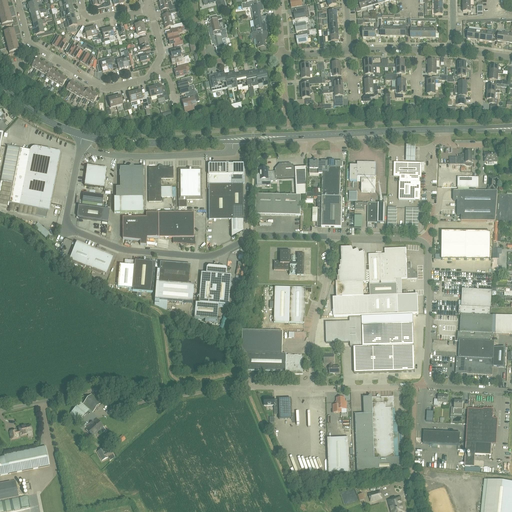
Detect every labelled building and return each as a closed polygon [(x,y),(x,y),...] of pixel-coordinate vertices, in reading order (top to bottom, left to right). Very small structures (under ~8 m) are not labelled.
[(28,4),(28,5),(27,5),(28,9),(29,9),(38,7),(36,2),(41,1),(40,0),(31,0),(28,1),(28,4)] [(97,10),(104,8),(103,5),(101,5),(100,0),(91,2),(92,8),(97,7),(97,10)] [(293,0),(294,0),(290,1),(291,9),(297,8),(303,7),(302,7),(301,0),(293,0)] [(359,2),(359,5),(356,6),(357,13),(362,11),(361,10),(367,8),(365,0),(359,2)] [(373,7),(370,0),(366,0),(365,0),(367,8),(373,7)] [(376,0),(370,0),(373,7),(374,10),(376,10),(375,8),(379,7),(378,5),(376,0)] [(0,2),(0,14),(9,12),(8,7),(7,1),(4,2),(2,3),(0,2)] [(250,8),(251,10),(252,19),(261,17),(260,11),(263,11),(262,2),(257,2),(257,1),(251,1),(249,2),(249,3),(247,3),(241,4),(242,9),(250,8)] [(171,11),(178,9),(181,9),(179,4),(172,6),(171,2),(170,2),(159,5),(161,11),(169,9),(169,11),(171,11)] [(303,7),(297,8),(298,12),(294,13),(295,21),(298,20),(306,19),(305,11),(307,11),(306,6),(302,7),(303,7)] [(65,12),(61,13),(63,18),(74,15),(73,10),(65,12)] [(40,14),(45,13),(45,11),(31,14),(32,20),(40,17),(40,14)] [(0,17),(0,20),(2,25),(4,24),(7,24),(9,23),(12,23),(9,12),(0,14),(0,17)] [(174,16),(171,17),(170,14),(163,16),(162,16),(164,22),(171,20),(175,19),(174,16)] [(210,24),(208,24),(209,27),(207,28),(209,37),(218,34),(226,33),(226,32),(225,29),(223,30),(222,27),(220,27),(218,20),(222,20),(221,16),(217,17),(217,15),(209,17),(210,21),(209,21),(210,24)] [(257,30),(258,33),(251,34),(258,33),(267,32),(265,22),(262,23),(261,17),(252,19),(254,31),(257,30)] [(306,19),(298,20),(299,25),(295,25),(296,33),(299,33),(307,31),(306,24),(308,23),(307,19),(306,19)] [(386,37),(387,37),(387,28),(384,28),(384,26),(382,26),(382,19),(378,19),(378,36),(380,36),(380,37),(385,37),(386,37)] [(76,20),(67,22),(69,28),(66,28),(67,31),(73,30),(72,27),(77,25),(76,20)] [(171,20),(164,22),(165,28),(170,27),(173,26),(171,20)] [(46,24),(45,22),(33,25),(35,30),(43,28),(42,25),(46,24)] [(137,25),(136,22),(130,24),(131,26),(134,25),(136,31),(145,28),(143,23),(137,25)] [(99,33),(97,33),(95,27),(90,29),(92,37),(95,37),(96,40),(98,40),(101,39),(100,38),(99,33)] [(170,30),(170,33),(167,34),(168,40),(169,39),(178,37),(177,34),(182,33),(180,29),(180,27),(176,28),(173,29),(171,29),(170,30)] [(406,37),(406,32),(408,32),(408,27),(403,27),(403,28),(399,28),(399,37),(402,37),(406,37)] [(33,31),(34,35),(36,34),(36,35),(38,35),(44,34),(44,36),(52,34),(52,31),(44,33),(43,28),(35,30),(35,31),(33,31)] [(112,28),(107,29),(109,38),(110,41),(110,42),(118,40),(117,36),(116,34),(114,34),(112,28)] [(119,36),(117,36),(118,40),(118,42),(121,42),(121,41),(126,39),(123,28),(118,29),(119,36)] [(137,34),(134,34),(134,36),(134,37),(134,39),(140,38),(140,35),(146,34),(145,28),(136,31),(137,34)] [(5,37),(6,42),(16,40),(14,29),(11,30),(9,31),(6,31),(4,32),(5,37)] [(85,32),(82,33),(79,31),(76,37),(79,39),(80,37),(82,38),(86,37),(87,39),(88,40),(92,39),(92,38),(92,37),(90,29),(85,30),(85,32)] [(101,31),(103,37),(100,38),(101,39),(102,44),(105,43),(104,42),(110,41),(109,38),(107,29),(101,31)] [(309,31),(307,31),(299,33),(300,37),(296,38),(297,46),(308,44),(307,36),(310,36),(309,31)] [(496,35),(498,35),(497,42),(501,43),(503,43),(505,34),(502,33),(502,31),(496,31),(496,35)] [(267,32),(258,33),(251,34),(252,40),(256,39),(257,48),(266,47),(265,41),(268,41),(267,32)] [(218,34),(209,37),(211,46),(214,45),(214,47),(215,47),(216,51),(224,49),(222,39),(227,38),(226,33),(218,34)] [(57,49),(62,40),(55,36),(51,42),(53,44),(52,46),(57,49)] [(178,46),(182,45),(183,45),(181,39),(179,40),(178,37),(169,39),(170,45),(173,44),(174,47),(178,46)] [(134,39),(136,44),(139,44),(140,46),(149,44),(147,39),(141,40),(140,38),(134,39)] [(17,51),(19,51),(16,40),(6,42),(9,53),(12,52),(14,52),(17,51)] [(69,44),(62,40),(57,49),(61,51),(62,49),(65,51),(69,44)] [(76,48),(69,44),(65,51),(67,52),(66,54),(71,57),(76,48)] [(150,49),(149,44),(140,46),(141,51),(138,52),(138,55),(141,54),(144,53),(144,51),(150,49)] [(178,46),(179,49),(171,51),(172,57),(171,58),(181,55),(180,52),(184,51),(182,45),(178,46)] [(76,48),(71,57),(75,60),(76,57),(79,59),(83,53),(84,50),(77,46),(76,48)] [(83,53),(79,59),(81,60),(80,63),(85,65),(90,57),(83,53)] [(138,55),(135,56),(136,61),(140,60),(141,63),(142,63),(142,64),(148,63),(147,61),(150,61),(148,55),(142,57),(141,54),(138,55)] [(122,60),(124,69),(129,68),(128,61),(130,61),(129,55),(123,56),(124,59),(122,60)] [(180,65),(190,63),(189,59),(185,60),(185,58),(180,59),(180,56),(181,55),(171,58),(172,64),(179,62),(180,65)] [(90,57),(85,65),(89,68),(90,67),(95,71),(97,61),(90,57)] [(110,58),(105,59),(108,71),(113,70),(111,64),(114,63),(113,59),(113,57),(110,58)] [(124,69),(122,60),(119,61),(118,57),(113,59),(114,63),(114,65),(117,64),(119,70),(124,69)] [(41,63),(38,61),(39,59),(37,58),(36,60),(32,67),(35,69),(32,74),(34,75),(37,71),(41,63)] [(102,73),(108,71),(105,59),(100,60),(97,61),(98,67),(101,66),(102,73)] [(396,65),(388,65),(387,59),(384,59),(384,67),(385,67),(385,68),(388,68),(394,68),(405,68),(405,61),(396,61),(396,65)] [(37,71),(40,72),(37,77),(39,78),(42,74),(47,66),(48,64),(47,64),(46,66),(44,64),(44,62),(42,61),(41,63),(37,71)] [(48,64),(47,66),(42,74),(45,75),(42,80),(45,81),(46,78),(52,69),(49,67),(50,66),(48,64)] [(181,66),(182,69),(175,71),(177,78),(186,75),(186,72),(189,71),(187,65),(181,66)] [(504,71),(498,71),(499,67),(491,66),(490,73),(498,74),(503,75),(504,71)] [(377,68),(373,68),(365,68),(365,75),(371,75),(371,78),(374,78),(379,78),(379,74),(377,74),(376,68),(377,68)] [(54,70),(52,69),(46,78),(49,80),(47,84),(49,86),(51,81),(56,74),(53,72),(54,70)] [(263,86),(269,85),(265,69),(265,70),(256,72),(255,72),(258,85),(258,84),(262,84),(263,86)] [(235,74),(237,86),(238,86),(242,85),(243,88),(248,87),(245,73),(246,73),(245,70),(244,70),(245,72),(235,74)] [(248,87),(250,96),(254,95),(253,93),(254,93),(253,87),(259,86),(258,84),(258,85),(255,72),(256,72),(255,70),(255,71),(246,73),(245,73),(248,87)] [(227,87),(232,86),(232,89),(238,87),(238,86),(237,86),(235,74),(235,71),(234,71),(234,72),(225,74),(224,74),(227,87)] [(51,81),(54,83),(52,88),(54,89),(57,84),(56,84),(61,77),(58,75),(59,73),(57,72),(56,74),(51,81)] [(224,73),(208,77),(211,89),(217,88),(221,87),(222,89),(228,88),(227,87),(224,74),(225,74),(224,72),(224,73)] [(310,75),(314,75),(314,72),(309,72),(301,72),(302,80),(310,79),(310,75)] [(61,77),(56,84),(57,84),(60,86),(57,91),(59,92),(57,95),(57,96),(59,98),(66,87),(63,86),(66,80),(63,78),(64,76),(62,75),(61,77)] [(180,89),(188,87),(190,87),(189,86),(188,87),(187,83),(188,83),(190,81),(192,80),(192,77),(189,77),(189,78),(185,78),(181,80),(182,82),(178,83),(180,89)] [(371,81),(365,81),(365,88),(381,87),(378,87),(377,84),(373,84),(373,80),(376,80),(376,78),(379,78),(374,78),(371,78),(371,81)] [(76,86),(73,84),(74,82),(72,81),(71,82),(66,90),(69,92),(67,96),(69,98),(71,93),(76,86)] [(76,86),(71,93),(74,95),(72,99),(74,101),(77,96),(76,96),(81,89),(78,87),(79,85),(77,84),(76,86)] [(167,94),(163,95),(160,86),(154,87),(157,97),(157,99),(164,97),(165,101),(168,101),(167,94)] [(496,90),(496,87),(488,86),(488,93),(496,94),(500,94),(501,91),(496,90)] [(81,89),(76,96),(77,96),(80,98),(77,103),(79,104),(82,99),(82,100),(83,98),(86,92),(83,90),(84,88),(82,87),(81,89)] [(157,97),(154,87),(148,89),(151,98),(157,97)] [(189,93),(190,96),(193,95),(197,94),(197,91),(191,92),(190,87),(188,87),(180,89),(181,95),(189,93)] [(381,90),(381,87),(365,88),(366,95),(366,98),(366,102),(371,102),(370,95),(378,95),(378,90),(381,90)] [(86,92),(83,98),(86,100),(83,104),(85,105),(88,101),(92,93),(89,91),(90,90),(88,88),(87,90),(86,92)] [(406,88),(397,88),(391,88),(392,91),(397,91),(397,94),(396,94),(396,99),(403,99),(403,95),(406,95),(406,88)] [(467,90),(459,90),(454,89),(454,96),(457,96),(457,105),(466,105),(466,100),(464,100),(464,97),(467,97),(467,90)] [(343,97),(343,90),(335,90),(330,90),(323,91),(323,94),(331,94),(335,93),(335,104),(341,103),(341,100),(342,100),(342,97),(343,97)] [(148,106),(148,104),(146,99),(143,100),(142,100),(140,91),(134,92),(138,106),(137,102),(139,101),(140,102),(141,103),(143,102),(145,110),(149,109),(148,106)] [(92,93),(88,101),(91,103),(88,107),(93,110),(97,104),(94,102),(98,96),(94,94),(95,93),(93,92),(92,93)] [(131,103),(131,105),(133,104),(133,107),(138,106),(134,92),(128,94),(131,103)] [(488,93),(487,100),(489,100),(488,104),(498,105),(499,100),(495,100),(496,94),(488,93)] [(190,96),(186,97),(187,100),(183,101),(185,112),(193,110),(193,107),(195,106),(195,103),(199,102),(197,94),(193,95),(190,96)] [(122,105),(120,96),(114,97),(116,107),(122,105)] [(116,107),(114,97),(108,99),(110,108),(116,107)] [(48,211),(49,211),(60,157),(59,157),(59,154),(59,153),(59,152),(58,152),(41,150),(41,148),(36,147),(35,147),(34,147),(33,147),(33,148),(32,148),(31,148),(31,149),(30,150),(30,151),(7,147),(8,147),(1,181),(13,184),(9,203),(19,205),(18,212),(46,218),(48,211)] [(416,148),(406,148),(407,164),(416,164),(416,148)] [(467,167),(472,167),(472,154),(466,153),(466,155),(463,155),(463,156),(460,156),(460,159),(450,159),(450,165),(460,165),(464,165),(467,167)] [(484,153),(484,162),(497,162),(497,154),(484,153)] [(322,193),(318,193),(307,192),(307,197),(314,197),(317,197),(318,197),(317,227),(341,228),(342,198),(340,197),(341,168),(343,168),(343,163),(337,162),(335,161),(331,160),(329,162),(322,162),(322,163),(320,163),(320,162),(317,162),(315,160),(313,162),(310,162),(310,174),(323,174),(322,193)] [(290,163),(280,164),(275,169),(275,174),(269,174),(268,174),(268,168),(261,168),(261,179),(263,179),(266,182),(277,181),(277,179),(301,178),(300,168),(295,168),(290,163)] [(376,163),(357,163),(357,166),(350,166),(350,181),(357,182),(362,182),(361,192),(375,193),(376,163)] [(421,163),(421,165),(395,164),(394,177),(400,177),(400,183),(399,183),(399,201),(399,205),(415,206),(415,201),(420,201),(420,183),(420,178),(421,178),(421,172),(424,172),(425,163),(421,163)] [(231,164),(209,164),(208,165),(209,190),(209,215),(231,215),(231,164)] [(231,215),(231,238),(243,232),(243,185),(244,185),(243,165),(243,164),(231,164),(231,215)] [(159,166),(159,167),(148,168),(149,202),(161,202),(161,197),(172,197),(172,187),(161,187),(161,179),(161,165),(160,165),(159,166)] [(162,165),(161,165),(161,179),(173,179),(173,167),(163,167),(163,166),(162,165)] [(107,168),(87,166),(83,194),(103,196),(107,168)] [(116,188),(116,198),(114,198),(114,213),(144,213),(143,168),(120,168),(120,188),(116,188)] [(202,200),(202,169),(192,170),(192,169),(191,168),(189,168),(188,169),(178,170),(179,207),(187,207),(187,200),(202,200)] [(489,177),(488,190),(496,191),(497,178),(489,177)] [(458,178),(457,188),(458,188),(476,189),(478,189),(478,178),(458,178)] [(357,202),(358,192),(349,192),(349,202),(357,202)] [(511,222),(511,195),(497,194),(497,192),(476,192),(458,192),(453,192),(453,201),(457,201),(457,216),(461,216),(461,222),(495,222),(499,222),(508,222),(511,222)] [(102,204),(103,196),(83,194),(82,202),(102,204)] [(256,195),(255,215),(300,216),(301,196),(256,195)] [(385,204),(378,204),(368,203),(367,228),(374,228),(375,223),(385,224),(385,204)] [(104,209),(78,206),(77,216),(77,217),(78,218),(79,219),(102,222),(104,209)] [(173,238),(173,243),(194,245),(194,213),(159,213),(146,213),(146,218),(122,218),(123,239),(140,242),(140,245),(146,246),(147,238),(173,238)] [(38,223),(34,227),(46,238),(49,233),(38,223)] [(442,232),(442,246),(450,246),(450,232),(442,232)] [(450,246),(458,246),(458,233),(450,232),(450,246)] [(458,246),(466,247),(466,233),(458,233),(458,246)] [(466,233),(466,247),(474,247),(474,233),(466,233)] [(482,247),(482,233),(474,233),(474,247),(482,247)] [(482,233),(482,247),(490,247),(490,233),(482,233)] [(86,246),(76,242),(69,261),(78,265),(86,246)] [(86,246),(78,265),(88,268),(95,250),(86,246)] [(441,260),(450,260),(450,246),(442,246),(441,260)] [(450,260),(458,260),(458,246),(450,246),(450,260)] [(458,260),(466,260),(466,247),(458,246),(458,260)] [(474,261),(474,247),(466,247),(466,260),(474,261)] [(474,261),(482,261),(482,247),(474,247),(474,261)] [(482,247),(482,261),(490,261),(490,247),(482,247)] [(385,255),(369,255),(369,266),(366,266),(366,256),(364,252),(359,254),(358,250),(353,252),(352,248),(341,248),(341,262),(340,262),(340,267),(339,267),(339,272),(338,272),(338,277),(337,277),(337,282),(342,282),(342,283),(356,283),(363,283),(365,283),(366,283),(366,272),(369,271),(370,286),(370,297),(364,297),(342,298),(333,298),(334,317),(398,315),(397,296),(397,280),(397,275),(401,275),(401,280),(402,280),(407,279),(408,279),(418,279),(418,274),(415,274),(415,273),(413,270),(412,270),(411,264),(406,264),(406,249),(385,250),(385,255)] [(104,253),(95,250),(88,268),(97,272),(104,253)] [(297,263),(290,263),(290,251),(280,251),(279,262),(274,261),(274,270),(289,271),(289,265),(297,265),(297,276),(303,276),(304,254),(297,254),(297,263)] [(114,257),(104,253),(97,272),(106,276),(114,257)] [(117,288),(128,289),(128,291),(132,291),(133,291),(135,261),(125,260),(124,265),(119,265),(117,288)] [(153,293),(155,263),(135,261),(133,291),(153,293)] [(160,263),(160,271),(157,271),(155,300),(192,303),(194,286),(189,286),(191,266),(160,263)] [(201,273),(199,303),(196,303),(194,318),(218,320),(219,305),(229,306),(231,276),(227,275),(227,270),(225,268),(208,266),(207,268),(206,273),(201,273)] [(311,289),(290,288),(275,287),(273,323),(304,324),(305,304),(308,304),(308,299),(310,297),(310,294),(311,294),(311,289)] [(459,301),(458,307),(459,307),(459,315),(461,315),(491,317),(492,291),(462,289),(462,301),(459,301)] [(402,296),(397,296),(398,315),(418,315),(418,296),(402,296)] [(460,332),(458,332),(457,340),(459,340),(492,342),(493,317),(491,317),(461,315),(460,332)] [(511,334),(511,316),(496,316),(496,334),(511,334)] [(350,343),(350,348),(362,347),(361,318),(349,318),(349,322),(325,323),(326,344),(350,343)] [(354,374),(415,372),(413,324),(362,326),(363,348),(354,348),(354,374)] [(286,354),(282,354),(282,331),(242,330),(241,354),(246,354),(246,371),(289,372),(289,374),(302,375),(302,364),(301,364),(301,356),(286,356),(286,354)] [(492,342),(459,340),(459,357),(458,361),(456,361),(456,374),(493,376),(493,367),(505,368),(506,350),(506,348),(494,348),(494,342),(492,342)] [(335,373),(335,374),(340,374),(340,367),(333,367),(333,363),(334,363),(334,355),(324,356),(324,363),(330,363),(330,367),(330,373),(335,373)] [(93,412),(101,403),(91,395),(83,404),(93,412)] [(438,402),(437,406),(441,406),(441,402),(447,403),(448,396),(439,395),(438,402)] [(369,398),(363,398),(364,415),(355,415),(357,472),(405,471),(404,458),(394,459),(393,409),(394,409),(394,397),(372,398),(372,397),(371,396),(370,396),(369,396),(369,397),(369,398)] [(274,405),(274,414),(279,414),(279,420),(291,419),(290,399),(278,399),(278,400),(274,400),(274,398),(268,398),(268,397),(264,398),(264,406),(274,405)] [(333,413),(342,412),(341,409),(346,409),(346,402),(345,402),(345,399),(337,399),(337,405),(333,406),(333,413)] [(451,407),(451,415),(454,416),(455,409),(462,410),(463,402),(455,402),(455,408),(451,407)] [(89,411),(80,403),(69,415),(78,423),(89,411)] [(483,409),(483,411),(468,410),(466,450),(465,467),(470,468),(474,468),(475,455),(491,456),(492,445),(497,445),(498,419),(493,419),(493,412),(494,410),(483,409)] [(97,420),(86,429),(92,437),(103,427),(97,420)] [(31,428),(30,425),(23,427),(23,426),(18,427),(19,431),(16,432),(16,431),(10,432),(11,439),(18,438),(17,436),(20,435),(20,436),(32,433),(31,431),(32,430),(32,428),(31,428)] [(459,443),(460,433),(424,431),(423,441),(423,444),(457,446),(459,446),(459,443)] [(349,439),(328,439),(329,475),(350,474),(349,439)] [(5,455),(5,457),(0,457),(0,476),(50,467),(46,447),(5,455)] [(97,452),(102,461),(108,458),(108,457),(114,454),(112,451),(106,454),(103,449),(97,452)] [(511,511),(511,482),(485,480),(481,511),(511,511)] [(0,500),(18,497),(15,481),(0,484),(0,500)] [(344,504),(357,500),(354,491),(350,492),(351,497),(343,499),(344,504)] [(382,498),(380,492),(369,495),(371,501),(382,498)] [(391,511),(404,511),(402,504),(400,504),(398,498),(388,501),(391,511)]
